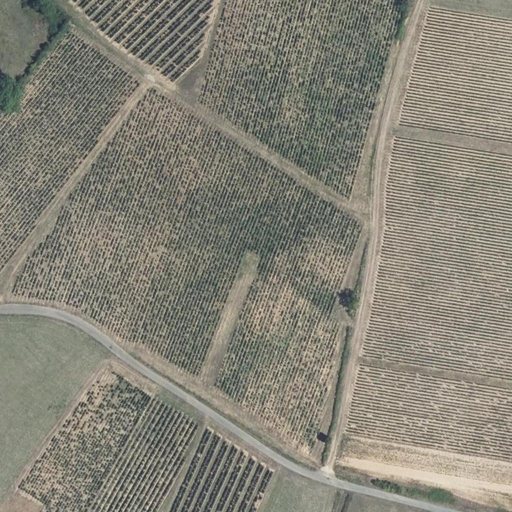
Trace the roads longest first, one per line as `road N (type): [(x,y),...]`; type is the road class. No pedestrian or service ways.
road 1 (unclassified): [(0,308),(45,310),(83,323),(283,462),(450,511)]
road 2 (track): [(420,0),(384,121),(375,235),(328,478)]
